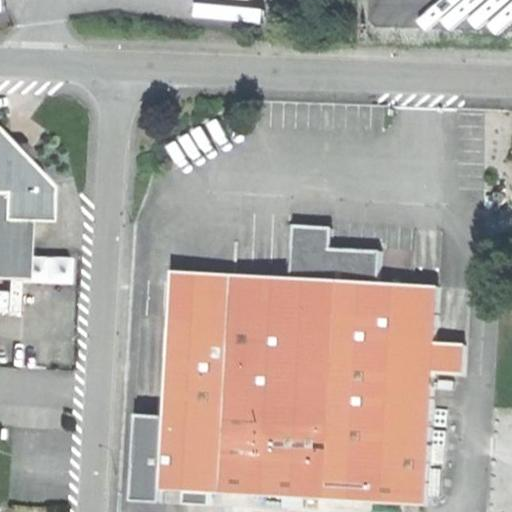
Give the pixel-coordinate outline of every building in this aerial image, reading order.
[(0,133),(0,252),(25,253),(26,236),(27,215),(45,216),(46,182),(26,160),(29,152),(16,140),(7,141),(0,133)] [(333,246),(334,246),(336,225),(320,224),(297,223),(297,229),(299,229),(298,235),(308,235),(309,230),(314,231),(319,232),(323,235),(327,238),(330,242),(333,246)] [(297,229),(294,276),(236,273),(235,301),(175,298),(168,419),(163,488),(164,488),(187,489),(213,491),(428,502),(436,371),(438,340),(441,284),(383,281),(384,249),(334,246),(333,246),(330,242),(327,238),(323,235),(319,232),(314,231),(309,230),(308,235),(298,235),(299,229),(297,229)] [(0,274),(24,275),(25,253),(0,252),(0,274)] [(177,270),(175,298),(235,301),(236,273),(177,270)] [(468,342),(438,340),(436,371),(466,372),(468,342)] [(139,432),(158,433),(158,418),(159,415),(140,414),(139,432)] [(163,488),(168,419),(158,418),(158,433),(139,432),(135,498),(163,500),(164,488),(163,488)] [(213,491),(187,489),(187,502),(213,503),(213,491)] [(183,491),(169,490),(168,501),(183,501),(183,491)]
